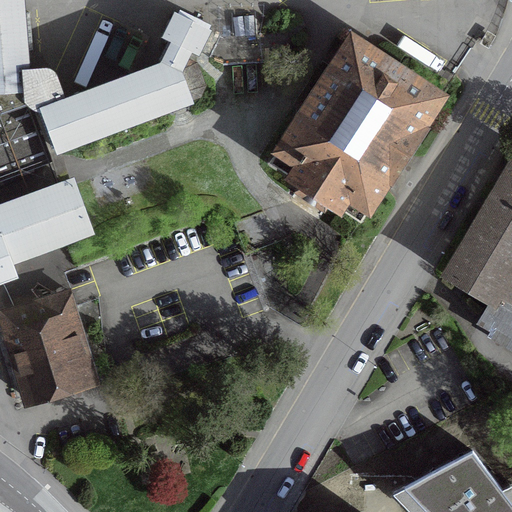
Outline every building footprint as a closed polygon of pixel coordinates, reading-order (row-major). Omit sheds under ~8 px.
[(160,66),(62,102),(53,78),(50,74),(44,72),(25,73),(19,0),(0,0),(0,182),(48,164),(59,160),(57,152),(179,106),(189,103),(188,102),(198,98),(203,88),(195,66),(184,62),(189,51),(196,54),(206,33),(173,16),(163,38),(171,42),(160,66)] [(392,180),(389,178),(419,132),(422,134),(424,131),(421,129),(441,98),(411,78),(412,75),(409,73),(407,76),(384,60),(386,58),(382,56),(381,58),(350,38),(340,53),(330,46),(319,63),(327,68),(324,71),(327,73),(297,118),(295,117),(293,120),(296,122),(268,164),(299,185),(294,194),(308,203),(322,212),(328,204),(359,224),(387,181),(390,183),(392,180)] [(511,270),(511,164),(504,178),(445,278),(490,304),(480,320),(492,327),(489,332),(511,345),(511,276),(510,275),(511,270)] [(0,282),(13,277),(8,262),(86,234),(69,185),(0,210),(0,282)] [(71,382),(89,376),(69,311),(70,311),(64,295),(0,314),(0,330),(21,398),(71,382)] [(470,452),(402,488),(425,511),(511,511),(511,504),(500,490),(470,452)] [(425,511),(402,488),(373,491),(372,485),(362,486),(362,491),(358,492),(359,511),(425,511)]
